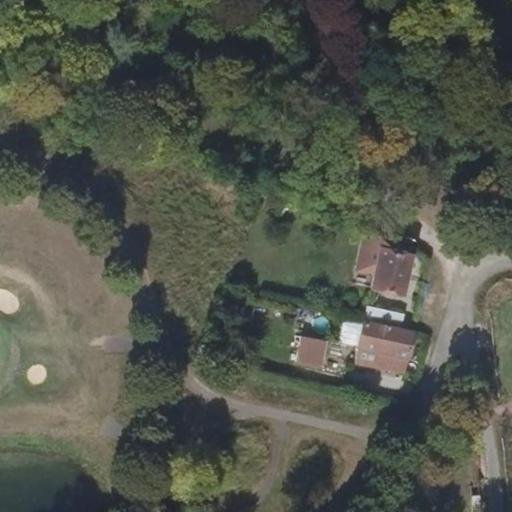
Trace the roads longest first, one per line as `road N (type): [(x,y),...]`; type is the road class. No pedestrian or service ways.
road 1 (unclassified): [(463,369),(383,511)]
road 2 (unclassified): [(463,369),(458,295),(487,255),(511,251)]
road 3 (unclassified): [(484,511),(463,369)]
